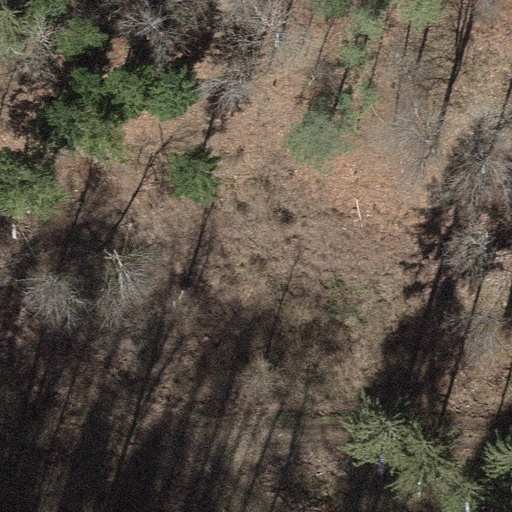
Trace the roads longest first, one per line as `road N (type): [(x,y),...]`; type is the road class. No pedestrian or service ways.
road 1 (track): [(148,430),(511,436)]
road 2 (track): [(270,511),(0,331)]
